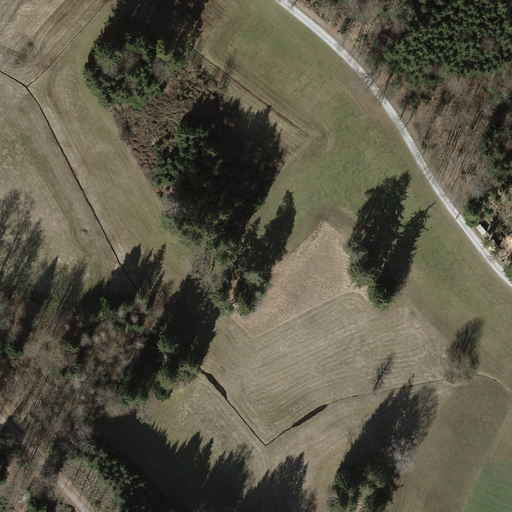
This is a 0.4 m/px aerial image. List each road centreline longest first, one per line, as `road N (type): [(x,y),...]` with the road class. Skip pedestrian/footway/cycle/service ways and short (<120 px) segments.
road 1 (track): [(280,0),(379,77),(511,284)]
road 2 (track): [(0,414),(87,511)]
